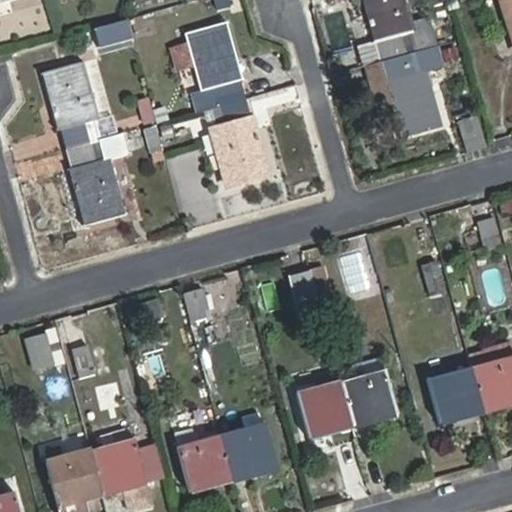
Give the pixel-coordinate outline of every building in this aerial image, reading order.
[(375,43),(380,62),(381,62),(437,47),(429,18),(413,22),(406,0),(365,0),(378,42),(375,43)] [(511,0),(501,0),(511,33),(511,0)] [(133,39),(128,20),(95,29),(101,48),(133,39)] [(191,115),(205,111),(247,99),(226,24),(187,35),(189,43),(196,67),(202,90),(185,95),(191,115)] [(196,67),(189,43),(171,48),(178,72),(196,67)] [(443,67),(437,47),(381,62),(394,104),(403,137),(441,126),(426,71),(443,67)] [(44,72),(66,150),(119,135),(114,116),(100,119),(84,61),(44,72)] [(394,104),(381,62),(380,62),(364,66),(376,109),(394,104)] [(145,123),(154,121),(148,99),(139,102),(145,123)] [(269,176),(247,99),(205,111),(226,188),(269,176)] [(477,117),(459,122),(468,152),(485,147),(477,117)] [(151,152),(162,150),(156,127),(146,130),(151,152)] [(125,153),(120,135),(119,135),(66,150),(87,226),(126,215),(110,158),(125,153)] [(180,193),(209,185),(199,146),(169,153),(180,193)] [(511,197),(499,202),(504,218),(511,215),(511,197)] [(486,252),(507,247),(499,216),(478,222),(486,252)] [(436,262),(422,266),(430,294),(445,290),(436,262)] [(310,270),(314,287),(327,283),(323,266),(310,270)] [(300,319),(321,313),(320,306),(317,296),(314,287),(310,270),(289,276),(300,319)] [(314,287),(317,296),(320,306),(333,303),(327,283),(314,287)] [(183,293),(191,321),(211,316),(203,288),(183,293)] [(34,370),(55,365),(47,332),(25,338),(34,370)] [(106,341),(93,343),(98,371),(111,369),(106,341)] [(88,344),(72,349),(78,373),(94,368),(88,344)] [(511,358),(472,369),(484,411),(511,402),(511,358)] [(441,422),(484,411),(472,369),(428,380),(441,422)] [(385,371),(340,382),(352,426),(397,414),(385,371)] [(310,438),(352,426),(340,382),(298,394),(310,438)] [(265,424),(221,436),(233,479),(276,468),(265,424)] [(189,491),(233,479),(221,436),(178,448),(189,491)] [(135,437),(90,449),(102,495),(123,489),(129,510),(152,504),(135,437)] [(86,511),(82,501),(102,495),(90,449),(90,448),(48,460),(62,511),(86,511)] [(19,511),(15,492),(0,496),(0,511),(19,511)]
